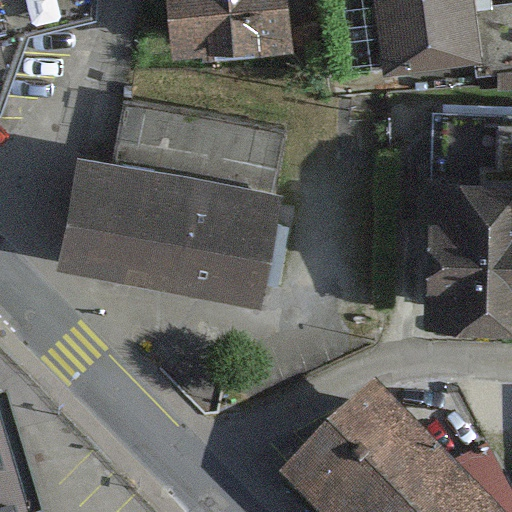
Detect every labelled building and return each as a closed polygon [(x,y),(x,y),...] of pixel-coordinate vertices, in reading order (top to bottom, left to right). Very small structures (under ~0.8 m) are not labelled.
[(106,0),(0,0),(0,106),(8,107),(39,39),(112,23),(106,0)] [(296,0),(182,0),(189,52),(301,39),(296,0)] [(490,0),(330,0),(337,63),(496,45),(490,0)] [(132,168),(88,162),(74,265),(271,292),(292,140),(139,119),(132,168)] [(511,179),(447,177),(443,313),(511,315),(511,179)] [(491,511),(387,409),(307,489),(329,511),(491,511)] [(24,511),(0,428),(0,511),(24,511)]
